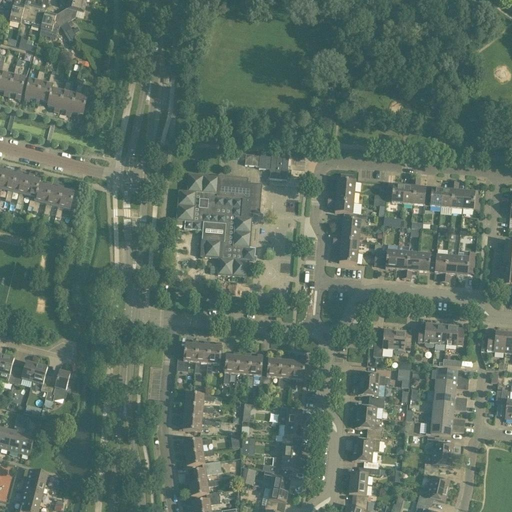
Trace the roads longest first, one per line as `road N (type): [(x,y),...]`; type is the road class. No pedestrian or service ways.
road 1 (residential): [(319,286),(322,241),(314,223),(324,163),(498,175)]
road 2 (residential): [(174,511),(163,426),(171,320)]
road 3 (residential): [(313,511),(330,497),(337,432),(322,410),(328,336)]
road 4 (tertiary): [(140,511),(124,363)]
road 5 (tertiary): [(124,363),(112,511)]
road 6 (residential): [(376,291),(471,300),(490,319),(511,321)]
road 7 (residential): [(313,333),(171,320)]
road 8 (residential): [(0,148),(127,178)]
road 9 (tertiary): [(127,178),(132,301)]
road 10 (tertiary): [(132,301),(146,179)]
